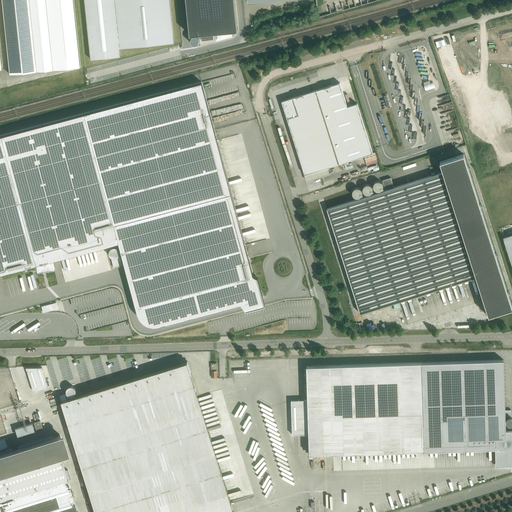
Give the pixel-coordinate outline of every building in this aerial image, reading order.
[(79,66),(71,0),(1,0),(9,73),(79,66)] [(174,42),(169,0),(84,0),(91,59),(120,56),(120,48),(174,42)] [(185,0),(190,34),(201,33),(201,40),(214,39),(213,32),(237,29),(234,0),(185,0)] [(328,76),(321,78),(322,84),(330,82),(328,76)] [(429,80),(423,82),(427,93),(435,90),(434,87),(431,88),(429,80)] [(253,274),(201,82),(0,135),(0,273),(33,265),(35,267),(38,271),(39,271),(38,267),(44,267),(43,262),(45,261),(47,266),(48,266),(47,261),(51,260),(51,266),(53,269),(54,269),(52,260),(88,250),(119,242),(137,312),(140,317),(143,321),(148,324),(154,325),(159,325),(236,304),(241,303),(246,310),(265,305),(257,277),(253,274)] [(373,153),(357,103),(347,106),(340,82),(281,101),(304,174),(305,174),(327,167),(373,153)] [(511,307),(464,154),(440,162),(443,172),(394,187),(391,178),(382,180),(385,190),(327,208),(360,313),(476,276),(488,315),(511,307)] [(511,233),(502,236),(511,266),(511,233)] [(122,265),(119,254),(120,253),(120,252),(120,251),(119,250),(119,249),(118,249),(117,248),(116,248),(115,247),(114,247),(113,247),(112,247),(111,248),(111,249),(110,249),(109,250),(109,251),(109,252),(109,253),(109,254),(109,255),(110,256),(111,257),(114,267),(122,265)] [(59,317),(105,316),(105,305),(76,305),(76,307),(67,307),(67,304),(59,304),(59,317)] [(202,377),(210,375),(207,360),(198,362),(202,377)] [(511,430),(510,430),(506,431),(505,416),(505,410),(503,360),(421,362),(306,366),(307,399),(291,400),(292,434),(308,434),(309,436),(309,454),(321,453),(321,452),(434,448),(497,446),(497,464),(506,463),(509,463),(509,465),(511,465),(511,430)] [(65,393),(59,395),(95,511),(233,511),(232,509),(195,388),(194,385),(193,384),(194,383),(191,374),(187,361),(175,365),(117,383),(67,398),(65,393)] [(33,391),(48,386),(42,367),(26,367),(33,391)] [(54,404),(61,403),(58,393),(51,395),(54,404)] [(42,426),(40,420),(34,422),(36,428),(42,426)] [(34,431),(32,423),(14,428),(17,436),(34,431)] [(77,511),(67,479),(70,478),(67,469),(64,470),(60,456),(66,454),(60,434),(0,452),(0,511),(77,511)]
